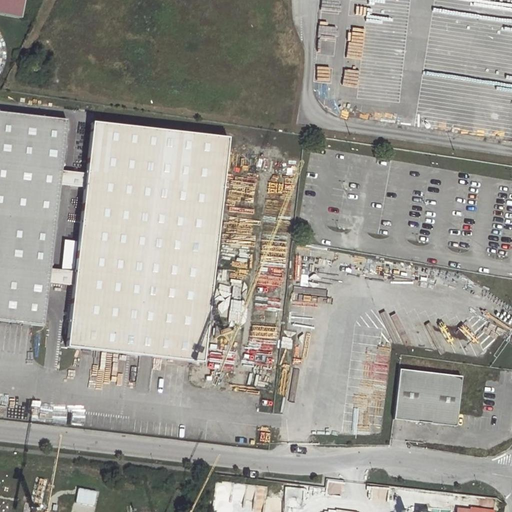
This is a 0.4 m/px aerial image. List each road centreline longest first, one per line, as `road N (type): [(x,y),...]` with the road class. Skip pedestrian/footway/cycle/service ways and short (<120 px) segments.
road 1 (unclassified): [(0,432),(285,467),(363,458),(511,477)]
road 2 (unknown): [(285,467),(307,234),(501,267)]
road 3 (unknown): [(511,154),(319,124),(308,84),(308,0)]
